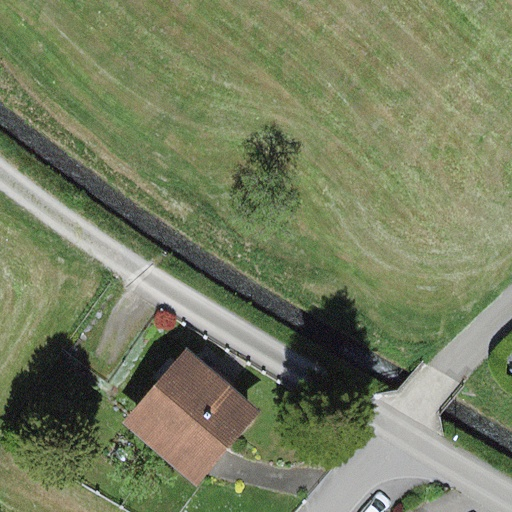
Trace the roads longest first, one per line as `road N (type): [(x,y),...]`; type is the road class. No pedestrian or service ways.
road 1 (track): [(0,174),(389,435)]
road 2 (residential): [(511,308),(389,435)]
road 3 (residential): [(389,435),(511,504)]
